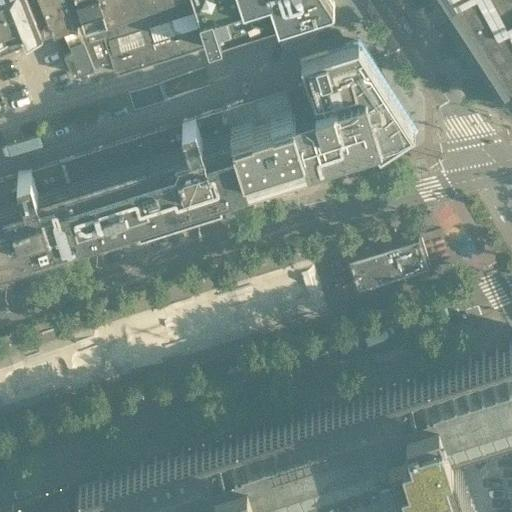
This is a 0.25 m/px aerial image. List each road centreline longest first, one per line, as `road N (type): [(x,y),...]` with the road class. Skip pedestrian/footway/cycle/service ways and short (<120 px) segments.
road 1 (secondary): [(493,172),(103,277),(0,314)]
road 2 (secondary): [(72,430),(407,323),(511,280)]
road 3 (residential): [(0,162),(224,90),(246,47)]
road 4 (residential): [(246,47),(0,123)]
road 5 (residential): [(382,0),(493,172)]
road 6 (residential): [(246,47),(382,0)]
